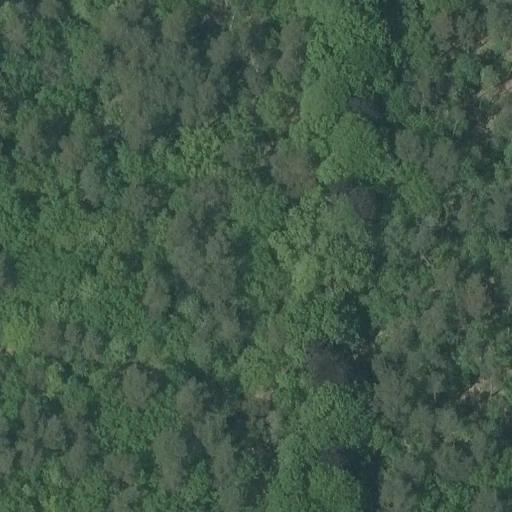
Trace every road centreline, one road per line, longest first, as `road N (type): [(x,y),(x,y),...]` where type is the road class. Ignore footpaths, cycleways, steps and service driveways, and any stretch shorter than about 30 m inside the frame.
road 1 (track): [(337,511),(364,0)]
road 2 (track): [(344,381),(0,347)]
